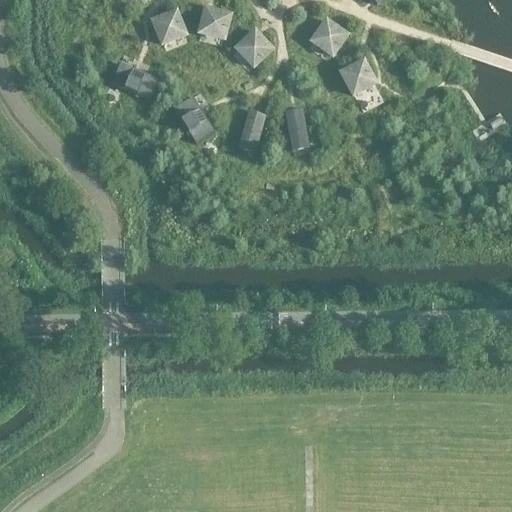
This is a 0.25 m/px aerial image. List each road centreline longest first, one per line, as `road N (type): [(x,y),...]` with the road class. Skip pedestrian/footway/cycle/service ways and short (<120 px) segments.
road 1 (unclassified): [(511,321),(0,325)]
road 2 (track): [(347,0),(356,12),(511,67)]
